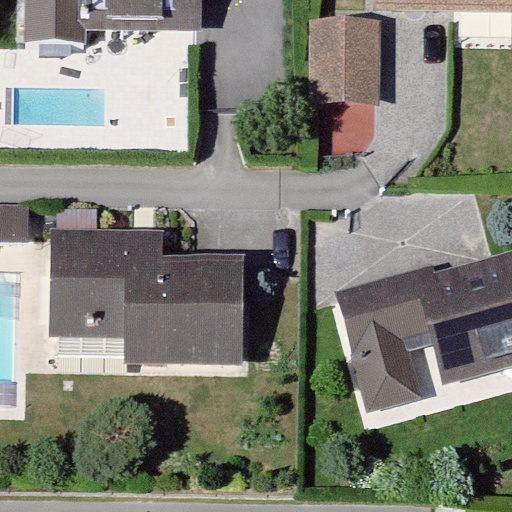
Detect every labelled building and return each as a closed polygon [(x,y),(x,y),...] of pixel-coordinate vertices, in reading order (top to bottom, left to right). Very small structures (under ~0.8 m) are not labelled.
[(71,0),(71,25),(193,29),(194,0),(71,0)] [(511,0),(369,0),(369,29),(511,30),(511,0)] [(0,241),(35,243),(37,206),(0,204),(0,241)] [(163,246),(52,240),(47,329),(128,333),(125,380),(247,387),(253,280),(162,275),(163,246)] [(511,256),(335,305),(367,422),(511,381),(511,256)]
